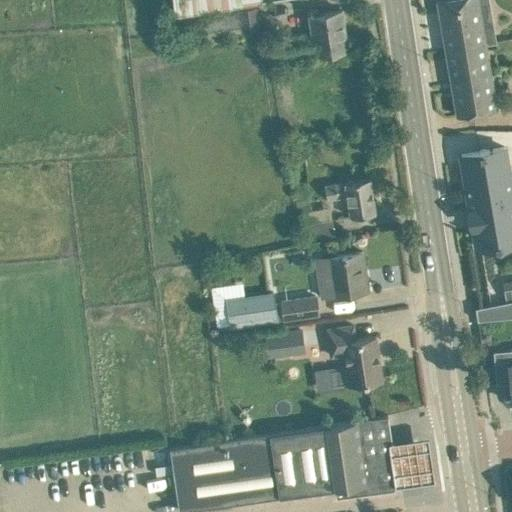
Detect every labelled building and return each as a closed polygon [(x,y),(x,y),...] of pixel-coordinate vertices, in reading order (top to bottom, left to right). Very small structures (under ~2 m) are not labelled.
[(173,0),(175,14),(261,1),(261,0),(173,0)] [(437,0),(446,48),(495,40),(488,0),(437,0)] [(258,6),(183,18),(186,41),(262,29),(258,6)] [(276,59),(328,51),(348,48),(342,8),(308,13),(311,30),(273,36),(276,59)] [(457,115),(497,108),(485,42),(495,40),(446,48),(457,115)] [(511,191),(504,146),(461,153),(470,208),(468,208),(471,225),(473,225),(477,246),(495,243),(495,244),(502,243),(501,242),(511,239),(511,191)] [(375,212),(370,177),(323,184),(325,199),(346,195),(350,216),(375,212)] [(310,209),(308,182),(293,185),(297,212),(300,212),(304,238),(334,234),(331,218),(330,206),(310,209)] [(365,287),(362,270),(366,270),(363,250),(330,255),(330,256),(314,258),(319,296),(368,288),(368,287),(365,287)] [(215,260),(202,262),(203,273),(216,271),(215,260)] [(511,279),(503,281),(506,297),(511,295),(511,279)] [(277,319),(273,292),(227,298),(231,326),(277,319)] [(285,318),(318,313),(316,295),(282,300),(285,318)] [(477,319),(509,316),(506,301),(475,307),(477,319)] [(355,338),(353,324),(327,328),(331,355),(345,352),(347,366),(330,368),(333,385),(344,384),(382,378),(376,335),(355,338)] [(300,326),(265,331),(269,355),(303,350),(300,326)] [(511,348),(493,350),(496,383),(510,382),(511,402),(511,401),(511,348)] [(393,487),(395,483),(398,479),(392,442),(388,414),(169,446),(179,509),(335,487),(336,496),(393,487)] [(430,435),(392,442),(398,484),(437,478),(430,435)]
